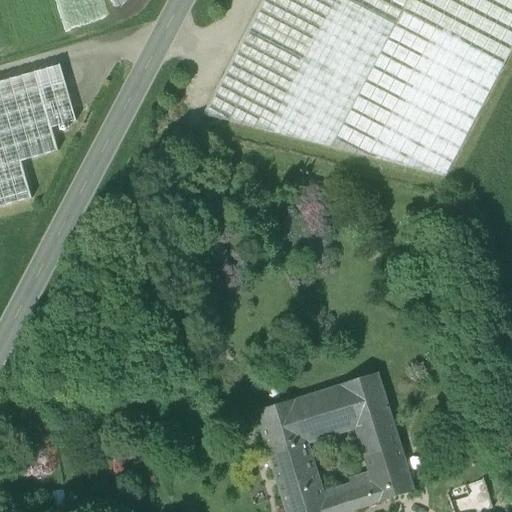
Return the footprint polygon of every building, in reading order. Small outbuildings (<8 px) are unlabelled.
[(511,0),(263,0),(202,116),(446,178),(511,50),(511,0)] [(56,68),(0,84),(0,209),(16,205),(67,109),(56,68)] [(378,373),(339,385),(354,430),(392,418),(378,373)] [(339,385),(293,400),(307,445),(354,430),(339,385)] [(293,400),(254,412),(269,457),(270,456),(279,488),(294,483),(297,491),(319,484),(307,445),(293,400)] [(392,418),(354,430),(368,473),(378,503),(415,492),(392,418)] [(368,473),(352,478),(350,486),(357,509),(378,503),(368,473)] [(319,484),(297,491),(294,483),(279,488),(285,511),(341,511),(335,491),(323,495),(319,484)]
